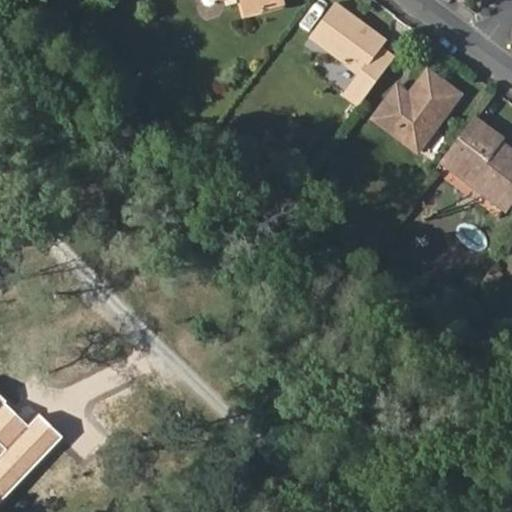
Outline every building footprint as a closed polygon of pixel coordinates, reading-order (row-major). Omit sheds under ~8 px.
[(240,0),(244,12),(274,3),(273,0),(240,0)] [(358,73),(344,92),(358,103),(383,70),(370,60),(379,48),(385,39),(334,1),(307,34),(358,73)] [(383,70),(392,58),(379,48),(370,60),(383,70)] [(390,89),(370,116),(415,151),(459,94),(427,69),(409,95),(405,100),(390,89)] [(409,95),(395,84),(390,89),(405,100),(409,95)] [(497,139),(499,135),(473,115),(462,130),(477,142),(481,136),(492,146),(497,139)] [(477,142),(462,130),(441,159),(505,207),(511,197),(511,150),(497,139),(492,146),(481,136),(477,142)] [(0,499),(62,435),(38,413),(29,422),(0,394),(0,499)]
